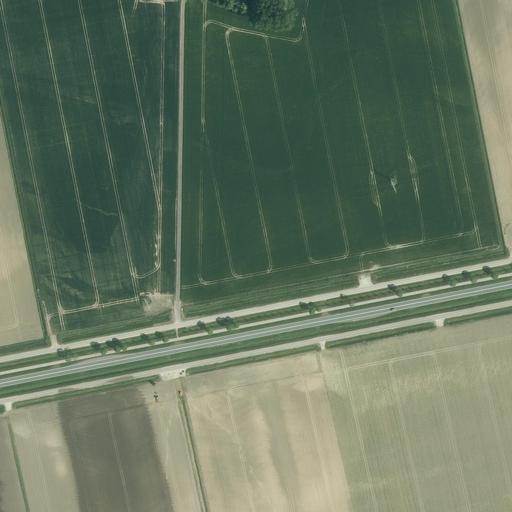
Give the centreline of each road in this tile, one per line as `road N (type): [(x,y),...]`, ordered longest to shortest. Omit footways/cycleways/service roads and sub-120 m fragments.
road 1 (unclassified): [(0,402),(511,302)]
road 2 (unclassified): [(0,360),(511,260)]
road 3 (trunk): [(0,382),(511,284)]
